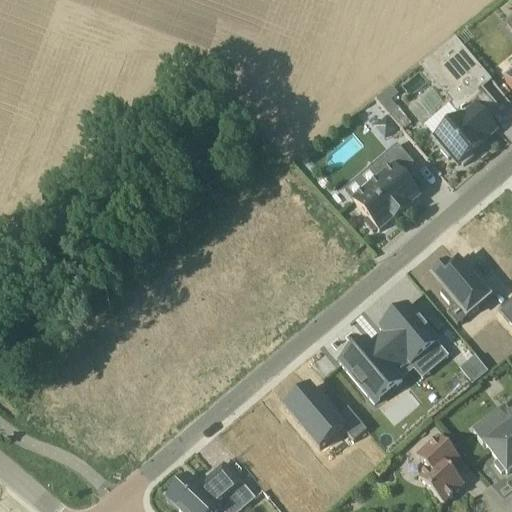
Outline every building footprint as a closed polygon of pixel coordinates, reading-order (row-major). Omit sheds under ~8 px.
[(511,22),(507,27),(511,33),(511,74),(505,80),(505,79),(503,81),(511,90),(511,22)] [(432,57),(432,58),(459,89),(481,70),(455,40),(432,57)] [(459,119),(435,140),(442,148),(439,150),(448,162),(451,159),(458,167),(460,165),(463,168),(475,159),(472,155),(484,145),(483,144),(497,132),(484,117),(496,107),(476,83),(449,107),(459,119)] [(398,95),(392,88),(376,101),(388,116),(397,109),(390,101),(398,95)] [(353,203),(355,205),(368,220),(364,224),(373,235),(377,231),(379,234),(394,222),(395,223),(407,213),(406,212),(420,199),(401,177),(414,166),(397,147),(370,170),(380,180),(353,203)] [(511,213),(483,235),(501,257),(490,266),(511,290),(511,289),(511,213)] [(451,269),(435,281),(445,295),(441,298),(452,312),(447,316),(458,330),(491,305),(461,266),(453,272),(451,269)] [(511,301),(511,302),(496,314),(511,334),(511,301)] [(447,354),(415,319),(349,379),(385,420),(413,395),(412,394),(406,388),(418,377),(420,379),(447,354)] [(475,360),(461,371),(472,386),(487,374),(475,360)] [(310,390),(285,411),(320,452),(343,432),(354,444),(367,433),(348,411),(336,421),(310,390)] [(511,410),(507,414),(511,420),(511,426),(485,447),(497,463),(493,466),(501,476),(505,473),(507,476),(511,471),(511,410)] [(268,427),(248,444),(264,463),(252,473),(275,500),(288,489),(277,476),(296,461),(268,427)] [(443,507),(464,488),(450,473),(446,468),(457,458),(438,438),(416,458),(429,471),(419,481),(443,507)] [(226,511),(240,499),(251,510),(258,503),(227,472),(208,491),(210,493),(205,499),(191,488),(187,493),(184,491),(175,503),(177,505),(171,511),(226,511)]
